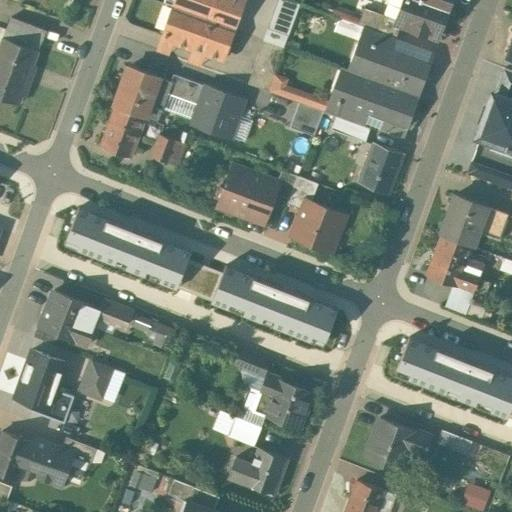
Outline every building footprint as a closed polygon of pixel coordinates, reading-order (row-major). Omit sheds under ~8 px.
[(244,0),(178,0),(176,7),(172,6),(234,29),(244,0)] [(299,4),(289,0),(276,0),(267,28),(288,36),(299,4)] [(388,0),(384,14),(397,19),(403,0),(388,0)] [(446,10),(419,0),(403,0),(397,19),(395,23),(400,25),(436,38),(446,10)] [(419,0),(446,10),(449,0),(419,0)] [(234,29),(172,6),(171,7),(175,8),(167,32),(165,31),(164,36),(161,35),(223,58),(234,29)] [(384,14),(364,7),(357,24),(363,26),(395,38),(400,25),(395,23),(397,19),(384,14)] [(45,29),(11,17),(4,36),(0,46),(0,95),(18,102),(21,94),(25,96),(36,67),(32,65),(45,29)] [(395,38),(363,26),(358,39),(372,44),(373,42),(391,49),(395,38)] [(284,47),(263,39),(254,64),(275,72),(284,47)] [(391,49),(373,42),(372,44),(361,75),(417,95),(429,62),(391,49)] [(275,72),(254,64),(247,83),(268,91),(275,72)] [(159,77),(128,66),(123,82),(125,82),(122,88),(121,87),(114,107),(144,118),(159,77)] [(361,75),(349,71),(339,98),(338,103),(368,114),(406,127),(417,95),(361,75)] [(207,86),(173,74),(170,81),(172,82),(168,93),(200,105),(207,86)] [(159,77),(144,118),(157,123),(168,93),(172,82),(170,81),(159,77)] [(242,99),(207,86),(200,105),(193,123),(229,136),(242,99)] [(511,93),(494,88),(479,131),(511,142),(511,93)] [(368,114),(338,103),(339,98),(330,95),(324,111),(336,115),(364,125),(368,114)] [(323,111),(298,102),(289,126),(313,135),(323,111)] [(114,107),(99,146),(129,158),(144,118),(114,107)] [(364,125),(336,115),(331,129),(365,141),(370,127),(364,125)] [(184,143),(159,134),(151,157),(176,166),(184,143)] [(403,152),(373,141),(358,182),(388,193),(403,152)] [(495,171),(473,163),(469,174),(491,181),(495,171)] [(277,181),(233,164),(217,206),(262,223),(274,192),(278,181),(277,181)] [(298,175),(282,169),(277,181),(278,181),(274,192),(289,198),(298,175)] [(318,183),(298,175),(289,198),(287,203),(302,209),(306,198),(311,200),(318,183)] [(508,213),(456,193),(441,234),(471,245),(472,245),(477,231),(499,239),(508,213)] [(311,200),(306,198),(302,209),(291,235),(331,250),(345,213),(311,200)] [(133,229),(85,210),(72,245),(120,264),(133,229)] [(182,248),(133,229),(120,264),(168,283),(179,254),(182,248)] [(479,275),(462,269),(467,256),(471,245),(441,234),(426,274),(456,285),(457,285),(473,291),(479,275)] [(202,263),(179,254),(168,283),(191,292),(202,263)] [(467,256),(462,269),(479,275),(484,263),(467,256)] [(231,275),(208,266),(197,294),(220,303),(231,275)] [(282,287),(234,268),(231,275),(220,303),(268,322),(282,287)] [(282,287),(268,322),(317,341),(330,306),(282,287)] [(89,304),(54,289),(39,326),(58,333),(87,344),(95,325),(82,321),(89,304)] [(130,306),(104,296),(98,310),(124,320),(130,306)] [(139,307),(131,324),(158,336),(161,331),(171,335),(176,324),(139,307)] [(39,326),(37,325),(32,336),(53,344),(58,333),(39,326)] [(461,357),(412,338),(398,373),(447,392),(461,357)] [(65,361),(31,349),(14,395),(31,401),(49,407),(56,388),(65,361)] [(266,359),(245,351),(239,365),(260,373),(266,359)] [(510,376),(461,357),(447,392),(496,411),(507,383),(510,376)] [(114,368),(92,359),(80,389),(102,398),(114,368)] [(312,391),(266,374),(260,390),(260,391),(272,396),(265,415),(299,427),(312,391)] [(511,384),(507,383),(496,411),(511,416),(511,384)] [(260,390),(248,386),(241,406),(265,415),(272,396),(260,391),(260,390)] [(56,388),(49,407),(31,401),(28,409),(64,422),(74,394),(56,388)] [(261,426),(235,416),(227,436),(253,446),(261,426)] [(430,436),(379,417),(365,456),(400,470),(408,449),(423,455),(430,436)] [(471,440),(441,429),(437,442),(466,453),(471,440)] [(32,441),(1,430),(0,434),(0,471),(19,479),(28,453),(32,442),(32,441)] [(95,448),(66,436),(62,448),(73,452),(71,456),(90,463),(95,448)] [(62,448),(33,438),(32,441),(32,442),(28,453),(35,455),(41,463),(38,472),(41,478),(61,485),(64,477),(69,474),(71,469),(69,464),(71,456),(73,452),(62,448)] [(288,457),(258,447),(252,463),(235,457),(229,475),(246,482),(275,493),(288,457)] [(132,484),(155,491),(159,476),(137,469),(132,484)] [(172,492),(186,496),(190,483),(176,479),(172,492)] [(376,511),(384,490),(356,479),(344,511),(376,511)] [(463,500),(486,508),(493,488),(470,480),(463,500)] [(12,486),(0,481),(0,497),(6,500),(12,486)] [(428,494),(396,482),(391,495),(423,508),(428,494)] [(219,496),(193,486),(187,501),(213,511),(214,510),(219,496)] [(220,511),(214,510),(213,511),(187,501),(183,511),(220,511)]
